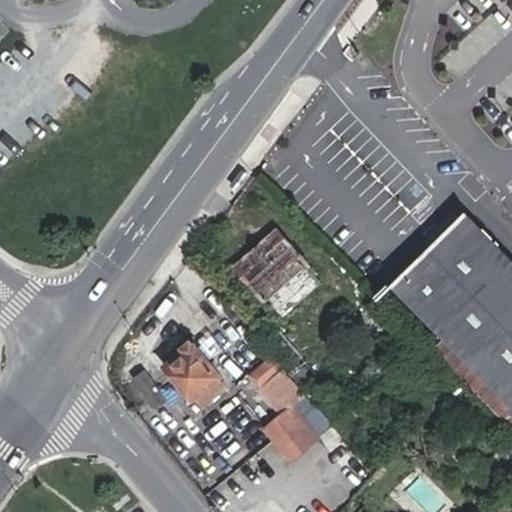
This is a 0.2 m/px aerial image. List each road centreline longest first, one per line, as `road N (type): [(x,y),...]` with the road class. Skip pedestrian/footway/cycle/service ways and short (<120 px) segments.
road 1 (secondary): [(318,0),(57,359)]
road 2 (tertiary): [(57,359),(186,511)]
